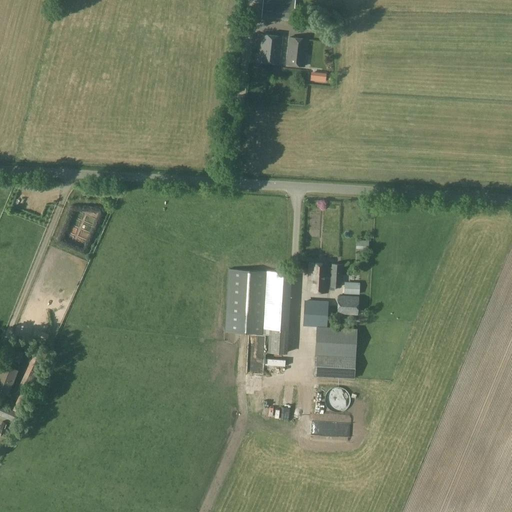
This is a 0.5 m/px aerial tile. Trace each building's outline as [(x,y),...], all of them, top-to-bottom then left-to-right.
[(227,11),(227,0),(204,0),(204,9),(227,11)] [(294,0),(278,0),(277,18),(292,20),(294,0)] [(280,63),(283,37),(261,34),(258,61),(280,63)] [(306,39),(288,37),(285,64),(303,66),(306,39)] [(311,72),(311,80),(323,81),(324,73),(311,72)] [(368,249),(368,241),(356,240),(355,248),(368,249)] [(309,263),(307,291),(329,292),(329,290),(335,290),(335,287),(340,287),(341,264),(332,264),(332,268),(329,267),(329,264),(309,263)] [(228,270),(226,314),(225,326),(288,329),(292,273),(266,272),(228,270)] [(343,293),(358,294),(359,284),(344,284),(343,293)] [(337,314),(358,315),(359,297),(338,296),(337,314)] [(301,301),(301,311),(324,310),(324,300),(301,301)] [(316,326),(314,355),(355,357),(357,329),(316,326)] [(9,348),(5,358),(18,363),(22,353),(9,348)] [(355,357),(314,355),(313,376),(354,378),(355,357)] [(34,356),(18,390),(21,391),(24,393),(28,395),(44,361),(34,356)] [(16,370),(2,365),(0,370),(0,391),(7,394),(16,370)] [(298,389),(298,379),(287,379),(287,389),(298,389)] [(0,415),(15,422),(18,412),(0,404),(0,415)]
